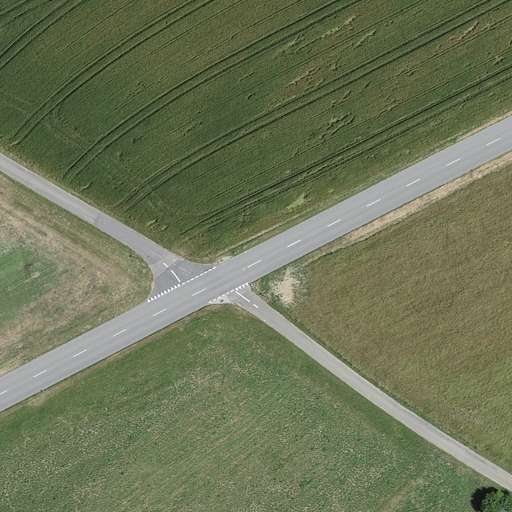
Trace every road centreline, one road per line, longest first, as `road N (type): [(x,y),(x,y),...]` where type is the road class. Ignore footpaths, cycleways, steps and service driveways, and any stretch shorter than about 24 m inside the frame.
road 1 (residential): [(229,277),(252,304),(383,401),(511,486)]
road 2 (secondary): [(229,277),(511,135)]
road 3 (secondary): [(0,395),(229,277)]
